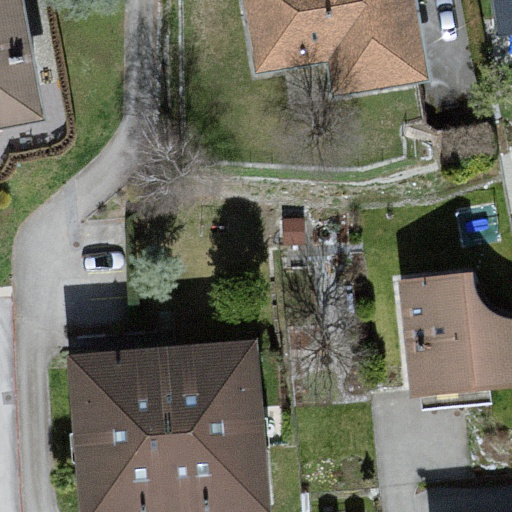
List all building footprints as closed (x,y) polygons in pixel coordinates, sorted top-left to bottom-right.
[(0,0),(0,135),(71,122),(48,0),(0,0)] [(438,0),(285,0),(299,102),(449,82),(438,0)] [(511,0),(502,0),(503,126),(511,125),(511,0)] [(511,271),(417,280),(429,404),(511,396),(511,271)] [(283,330),(86,355),(106,509),(303,483),(283,330)]
